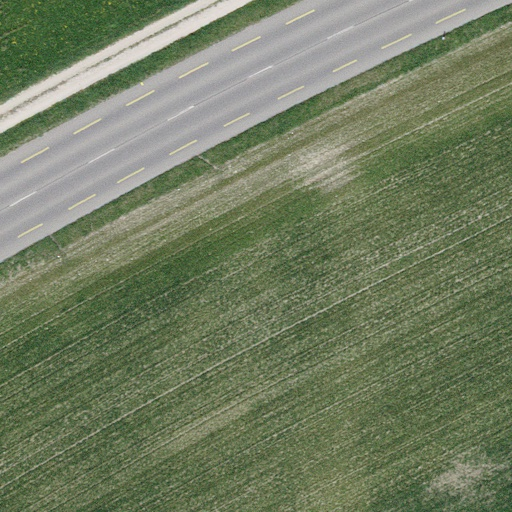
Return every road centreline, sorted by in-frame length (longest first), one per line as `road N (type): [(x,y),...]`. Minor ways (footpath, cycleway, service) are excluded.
road 1 (primary): [(413,0),(0,212)]
road 2 (track): [(0,127),(233,0)]
